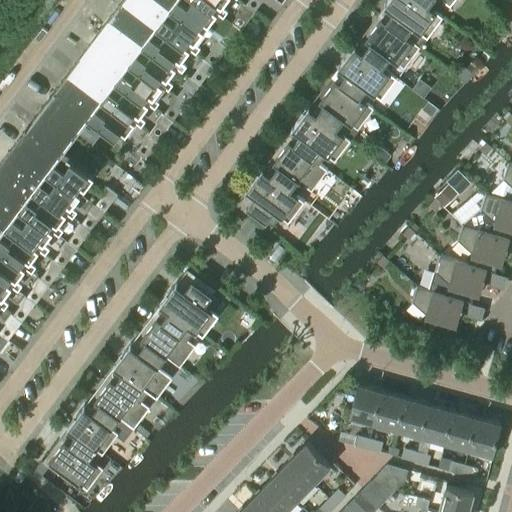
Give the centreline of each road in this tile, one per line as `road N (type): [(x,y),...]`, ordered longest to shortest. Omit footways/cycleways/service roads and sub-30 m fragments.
road 1 (residential): [(6,454),(187,217)]
road 2 (residential): [(187,217),(354,0)]
road 3 (residential): [(0,409),(158,196)]
road 4 (residential): [(158,196),(308,0)]
road 5 (residential): [(174,511),(335,344)]
road 6 (residential): [(335,344),(263,274),(187,217)]
road 7 (residential): [(511,392),(335,344)]
road 8 (unclassified): [(81,0),(0,106)]
